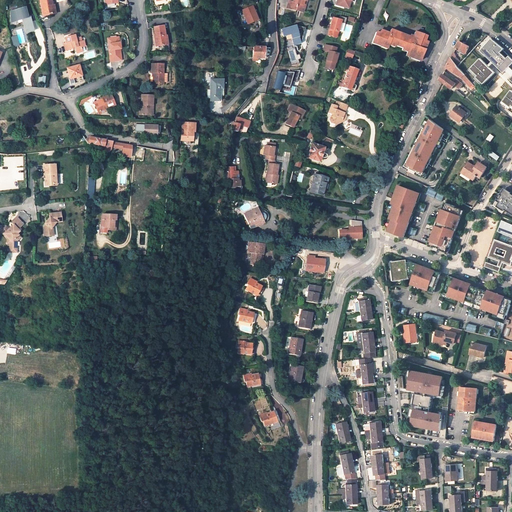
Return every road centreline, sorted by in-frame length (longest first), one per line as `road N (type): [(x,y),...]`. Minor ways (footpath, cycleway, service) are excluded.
road 1 (residential): [(360,267),(381,295),(399,435),(437,445)]
road 2 (residential): [(445,45),(379,192),(375,237)]
road 3 (residential): [(370,511),(355,429),(324,362)]
road 4 (residential): [(65,98),(130,68),(143,39),(138,0)]
road 5 (residential): [(271,0),(274,49),(261,85),(230,120)]
road 6 (residential): [(65,98),(86,132),(169,147),(169,156)]
road 7 (residential): [(304,447),(274,392),(270,324)]
road 8 (residential): [(511,155),(478,207),(456,266)]
